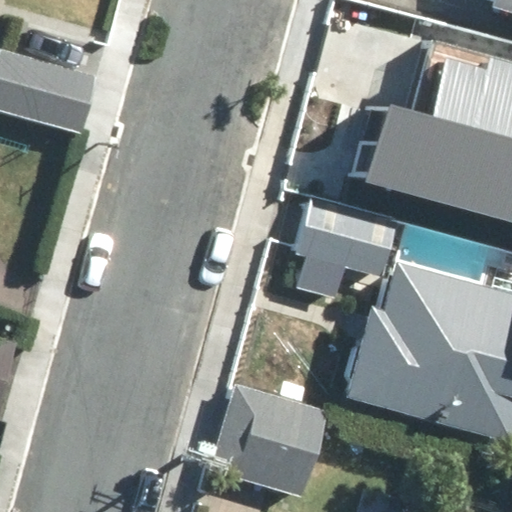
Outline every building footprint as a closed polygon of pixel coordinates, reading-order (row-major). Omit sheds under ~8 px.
[(12,53),(0,49),(0,115),(72,134),(88,73),(12,53)] [(511,69),(490,64),(460,181),(511,193),(511,69)] [(400,214),(308,192),(295,247),(386,269),(400,214)] [(386,269),(350,393),(490,433),(503,388),(511,390),(511,276),(393,243),(386,269)] [(0,411),(23,335),(0,327),(0,411)] [(324,401),(224,378),(201,473),(301,496),(324,401)]
